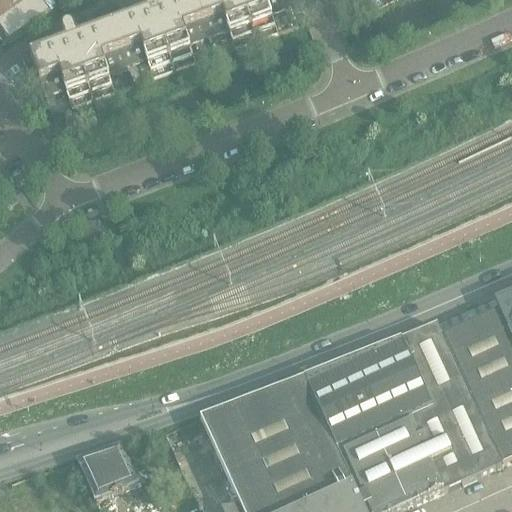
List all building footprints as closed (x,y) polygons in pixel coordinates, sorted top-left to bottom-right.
[(0,0),(0,30),(11,45),(51,17),(38,0),(0,0)] [(139,24),(78,47),(75,38),(74,37),(73,36),(72,35),(71,35),(69,35),(67,35),(66,36),(65,36),(65,37),(64,38),(64,39),(64,41),(64,42),(55,46),(58,54),(24,66),(24,65),(23,66),(31,83),(33,82),(32,82),(37,80),(43,98),(52,121),(298,32),(290,8),(286,0),(204,0),(159,17),(156,8),(155,8),(155,7),(154,6),(153,6),(152,5),(150,5),(149,5),(148,6),(147,6),(146,7),(145,8),(145,9),(145,10),(145,12),(145,13),(136,16),(139,24)] [(511,296),(494,304),(511,343),(511,296)] [(213,417),(200,422),(236,502),(241,511),(240,511),(410,511),(500,471),(511,465),(511,343),(494,304),(437,329),(400,345),(305,383),(253,402),(213,417)] [(120,449),(78,466),(96,508),(137,491),(120,449)]
